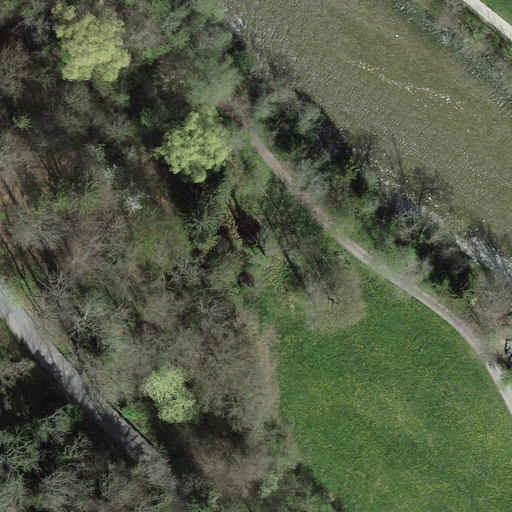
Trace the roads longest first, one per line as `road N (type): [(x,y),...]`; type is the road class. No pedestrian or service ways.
road 1 (track): [(105,0),(161,39),(333,228),(456,322),(511,400)]
road 2 (unclassified): [(200,511),(67,379),(0,294)]
